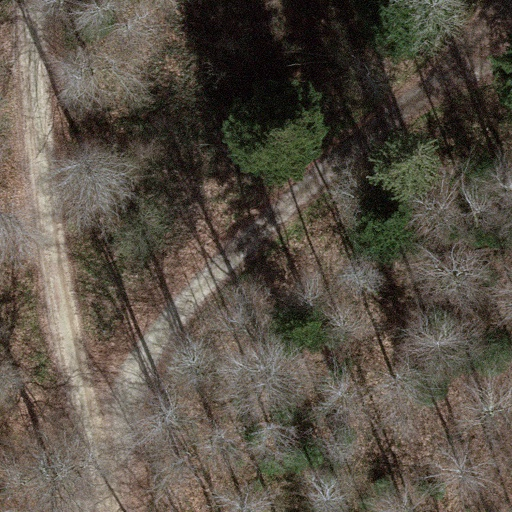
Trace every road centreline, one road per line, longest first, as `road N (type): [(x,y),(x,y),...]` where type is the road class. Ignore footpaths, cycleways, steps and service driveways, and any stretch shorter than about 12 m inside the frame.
road 1 (track): [(511,49),(473,39),(87,372)]
road 2 (track): [(39,0),(54,255),(126,511)]
